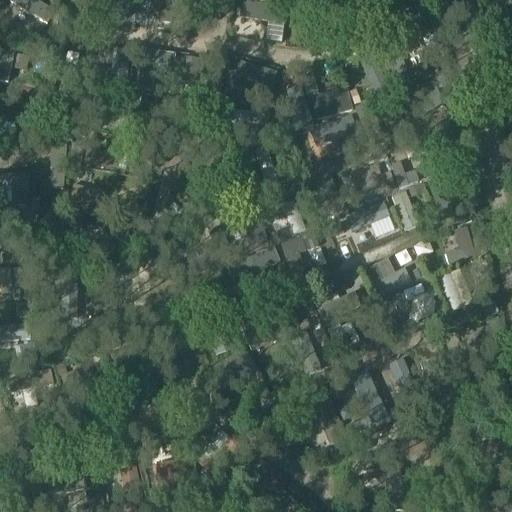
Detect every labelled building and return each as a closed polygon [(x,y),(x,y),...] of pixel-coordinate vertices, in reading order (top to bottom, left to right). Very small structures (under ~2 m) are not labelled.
[(30,0),(12,0),(10,4),(46,26),(54,14),(30,0)] [(118,0),(110,17),(123,24),(132,6),(134,0),(118,0)] [(314,0),(299,0),(301,10),(316,8),(314,0)] [(359,0),(344,0),(349,35),(364,34),(359,0)] [(417,8),(400,13),(403,26),(441,15),(437,2),(436,2),(417,8)] [(242,3),(240,20),(269,23),(284,25),(286,8),(242,3)] [(0,52),(0,68),(11,71),(14,56),(0,52)] [(113,53),(110,87),(126,89),(129,54),(113,53)] [(142,53),(137,94),(152,96),(152,94),(155,71),(168,72),(173,73),(175,58),(142,53)] [(374,58),(361,64),(376,97),(389,91),(374,58)] [(188,59),(186,73),(185,76),(199,78),(201,61),(188,59)] [(407,72),(389,81),(395,92),(429,75),(424,64),(407,72)] [(238,66),(234,80),(256,86),(251,105),(265,109),(275,77),(238,66)] [(327,84),(337,81),(332,66),(322,68),(327,84)] [(314,87),(311,76),(300,79),(303,90),(314,87)] [(433,84),(396,98),(400,109),(420,101),(437,94),(433,84)] [(301,89),(287,94),(295,120),(299,132),(313,128),(301,89)] [(347,91),(311,101),(317,123),(353,114),(347,91)] [(66,102),(60,119),(102,133),(107,115),(105,115),(73,104),(66,102)] [(368,105),(353,111),(367,145),(381,139),(368,105)] [(0,110),(0,123),(15,125),(22,126),(24,113),(0,110)] [(223,113),(222,126),(249,129),(261,130),(267,130),(268,117),(223,113)] [(40,129),(42,117),(27,115),(25,127),(40,129)] [(354,115),(320,124),(323,138),(344,132),(357,129),(354,115)] [(441,153),(426,159),(433,175),(463,162),(448,126),(432,133),(441,153)] [(51,148),(48,191),(62,193),(66,149),(51,148)] [(266,151),(254,155),(265,188),(278,184),(266,151)] [(87,152),(84,167),(125,174),(128,160),(98,154),(87,152)] [(225,161),(220,199),(231,200),(237,163),(225,161)] [(375,166),(348,177),(360,206),(386,195),(375,166)] [(455,192),(449,177),(426,187),(441,220),(453,215),(445,196),(455,192)] [(0,178),(0,194),(29,195),(29,178),(0,178)] [(330,180),(316,186),(321,197),(329,217),(343,211),(330,180)] [(404,196),(390,202),(404,236),(418,230),(404,196)] [(71,203),(68,215),(107,222),(110,210),(102,208),(82,205),(71,203)] [(293,205),(281,210),(293,237),(304,232),(293,205)] [(383,206),(346,222),(352,235),(389,219),(383,206)] [(247,242),(233,245),(238,261),(251,258),(251,255),(268,250),(258,216),(239,222),(243,234),(245,233),(247,242)] [(0,218),(0,245),(20,245),(18,218),(0,218)] [(60,222),(59,233),(81,235),(82,224),(60,222)] [(187,266),(182,279),(196,277),(233,260),(220,229),(207,235),(211,243),(216,253),(187,266)] [(460,252),(446,256),(450,269),(476,261),(467,230),(454,234),(460,252)] [(293,243),(280,248),(293,283),(306,279),(298,257),(293,243)] [(74,245),(73,259),(112,262),(113,248),(74,245)] [(273,253),(226,273),(232,287),(249,279),(279,267),(273,253)] [(26,271),(0,273),(0,292),(28,290),(26,271)] [(383,283),(371,289),(377,302),(410,286),(404,273),(394,277),(383,283)] [(450,278),(438,283),(450,315),(462,310),(450,278)] [(76,287),(57,288),(58,322),(76,321),(76,287)] [(329,307),(314,314),(320,328),(358,310),(351,297),(329,307)] [(272,330),(244,342),(250,354),(288,337),(283,325),(272,330)] [(18,328),(0,330),(0,341),(11,340),(19,339),(18,328)] [(338,328),(327,333),(341,364),(352,359),(349,350),(340,332),(338,328)] [(468,374),(496,365),(485,331),(457,339),(468,374)] [(304,335),(289,342),(305,381),(320,374),(304,335)] [(115,336),(102,342),(108,355),(121,349),(115,336)] [(227,340),(209,345),(213,361),(232,357),(227,340)] [(124,352),(110,358),(128,400),(141,394),(132,371),(125,356),(124,352)] [(244,352),(204,376),(213,391),(253,366),(244,352)] [(404,368),(392,374),(398,387),(407,405),(419,399),(404,368)] [(50,373),(7,383),(10,398),(53,389),(50,373)] [(72,375),(60,380),(76,420),(88,415),(79,392),(72,375)] [(430,393),(429,408),(487,409),(487,394),(430,393)] [(345,439),(327,397),(289,414),(296,431),(317,422),(328,446),(345,439)] [(362,408),(348,415),(354,426),(385,412),(380,400),(362,408)] [(506,438),(466,454),(472,468),(511,453),(506,438)] [(204,470),(200,474),(213,485),(242,449),(229,439),(204,470)] [(170,511),(193,508),(185,463),(152,469),(159,511),(170,511)] [(85,465),(45,475),(48,489),(61,486),(82,481),(88,479),(85,465)] [(401,511),(398,469),(383,470),(386,511),(401,511)] [(142,511),(135,471),(120,474),(122,485),(127,511),(142,511)] [(247,501),(240,509),(243,511),(257,511),(280,489),(270,479),(261,487),(247,501)] [(511,488),(480,505),(483,511),(500,511),(510,507),(511,511),(511,488)]
